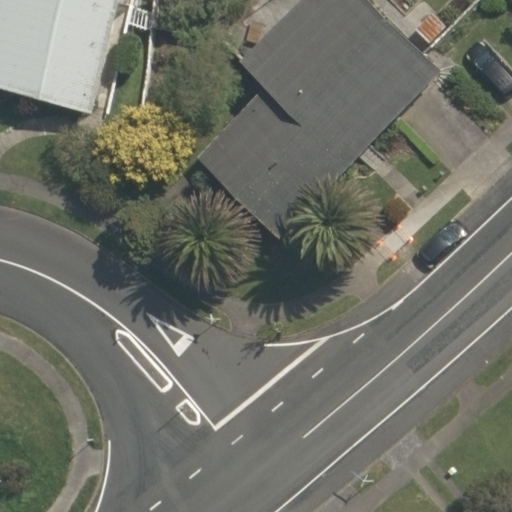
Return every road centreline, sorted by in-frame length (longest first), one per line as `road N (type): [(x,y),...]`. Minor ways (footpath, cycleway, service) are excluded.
road 1 (tertiary): [(511,242),(250,483)]
road 2 (residential): [(0,259),(65,290),(136,348),(250,483)]
